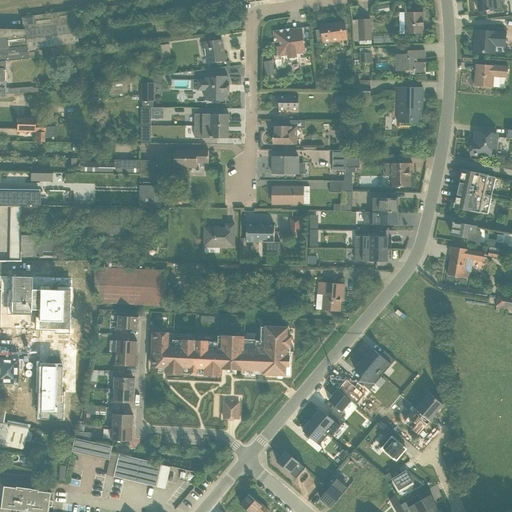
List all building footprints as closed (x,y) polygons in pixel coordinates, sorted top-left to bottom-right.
[(476,0),(478,15),(498,13),(496,0),(476,0)] [(0,61),(79,52),(73,10),(21,17),(22,30),(0,29),(0,61)] [(404,33),(423,33),(423,11),(404,11),(404,33)] [(369,16),(357,17),(359,44),(371,43),(369,16)] [(321,43),(347,40),(344,19),(318,23),(321,43)] [(277,56),(304,52),(300,26),(272,31),(277,56)] [(505,46),(506,29),(475,28),(474,52),(493,53),(493,45),(505,46)] [(205,63),(226,60),(222,38),(202,41),(205,63)] [(153,44),(155,59),(165,58),(163,43),(153,44)] [(394,72),(424,72),(423,49),(394,49),(394,72)] [(369,51),(360,53),(362,64),(371,63),(369,51)] [(267,58),(258,59),(259,74),(269,73),(267,58)] [(506,78),(507,65),(474,63),(472,85),(492,86),(493,77),(506,78)] [(148,98),(149,81),(160,82),(160,74),(138,73),(137,97),(148,98)] [(203,99),(227,99),(227,74),(204,74),(204,78),(197,78),(197,90),(203,90),(203,99)] [(376,78),(354,78),(354,92),(376,92),(376,78)] [(396,123),(422,123),(422,86),(396,86),(396,123)] [(322,103),(324,109),(331,108),(330,103),(339,100),(338,93),(329,95),(330,101),(322,103)] [(276,110),(298,109),(298,95),(276,95),(276,110)] [(195,112),(194,123),(228,124),(228,112),(195,112)] [(23,115),(22,118),(16,118),(15,132),(43,132),(44,138),(55,137),(54,126),(43,127),(43,123),(34,124),(33,115),(23,115)] [(343,120),(335,119),(334,129),(342,130),(343,120)] [(194,136),(227,137),(228,124),(194,123),(194,136)] [(271,143),(296,143),(296,124),(271,124),(271,143)] [(511,127),(501,127),(501,136),(511,135),(511,127)] [(496,148),(498,131),(473,129),(472,141),(468,140),(467,155),(491,158),(491,147),(496,148)] [(326,148),(327,169),(338,169),(338,178),(354,178),(354,157),(345,157),(345,148),(326,148)] [(208,162),(208,149),(172,149),(172,167),(196,167),(196,162),(208,162)] [(270,174),(299,174),(299,154),(270,154),(270,174)] [(78,157),(69,157),(69,165),(78,166),(78,157)] [(115,162),(79,161),(79,170),(140,172),(140,170),(154,171),(154,159),(115,158),(115,162)] [(385,186),(411,186),(412,161),(385,161),(385,186)] [(452,204),(486,212),(495,177),(460,169),(452,204)] [(50,171),(28,171),(29,180),(50,180),(50,171)] [(336,190),(336,179),(326,179),(325,190),(336,190)] [(155,184),(140,184),(140,205),(161,205),(162,191),(155,191),(155,184)] [(271,205),(302,205),(302,185),(271,185),(271,205)] [(0,206),(9,206),(20,206),(39,206),(39,190),(0,189),(0,206)] [(327,202),(327,209),(346,210),(347,192),(337,191),(337,202),(327,202)] [(373,212),(398,212),(398,198),(373,198),(373,212)] [(20,206),(9,206),(8,261),(19,261),(20,206)] [(398,221),(398,212),(373,212),(365,212),(365,224),(396,225),(396,221),(398,221)] [(284,234),(295,234),(296,215),(285,214),(284,234)] [(464,242),(478,244),(480,230),(474,229),(475,224),(450,220),(448,233),(465,236),(464,242)] [(202,246),(235,247),(235,223),(224,222),(224,227),(203,226),(202,246)] [(245,241),(273,241),(273,224),(245,223),(245,241)] [(126,224),(109,224),(108,232),(126,233),(126,224)] [(356,249),(388,249),(388,239),(385,239),(385,236),(356,236),(356,249)] [(482,261),(484,251),(450,245),(445,274),(467,278),(468,269),(463,269),(465,258),(482,261)] [(385,258),(388,258),(388,249),(356,249),(355,261),(385,261),(385,258)] [(167,270),(94,267),(99,303),(165,306),(167,270)] [(10,276),(9,315),(29,315),(29,310),(34,310),(33,329),(56,330),(56,332),(71,333),(72,291),(30,289),(30,277),(10,276)] [(340,310),(340,301),(342,301),(344,282),(317,281),(316,293),(322,293),(320,309),(340,310)] [(511,311),(511,297),(491,295),(489,308),(511,311)] [(114,327),(136,328),(137,316),(114,315),(114,327)] [(149,330),(148,365),(162,366),(162,370),(178,371),(178,364),(184,364),(184,370),(193,370),(193,365),(201,365),(201,372),(219,373),(219,367),(279,369),(280,363),(287,364),(288,352),(284,352),(284,345),(290,345),(290,333),(285,333),(285,325),(260,324),(259,344),(252,343),(251,347),(242,346),(242,333),(218,332),(217,346),(203,346),(203,338),(178,337),(177,345),(165,344),(166,331),(149,330)] [(113,352),(134,353),(135,341),(114,339),(113,352)] [(395,359),(384,350),(380,355),(373,348),(364,359),(382,375),(395,359)] [(112,364),(133,365),(134,353),(113,352),(112,364)] [(0,384),(14,384),(14,369),(20,369),(20,359),(15,359),(15,355),(9,355),(8,359),(0,358),(0,384)] [(382,375),(364,359),(355,369),(362,376),(358,380),(369,390),(382,375)] [(39,419),(64,420),(65,392),(63,392),(63,367),(38,366),(37,391),(40,391),(39,419)] [(112,376),(111,388),(131,389),(132,377),(112,376)] [(347,379),(338,389),(352,401),(356,405),(364,396),(366,397),(371,391),(369,390),(358,380),(354,385),(347,379)] [(111,400),(131,401),(131,389),(111,388),(111,400)] [(336,407),(332,411),(342,419),(346,414),(343,411),(352,401),(338,389),(329,400),(336,407)] [(443,404),(426,390),(413,406),(431,421),(436,415),(435,414),(443,404)] [(239,397),(221,396),(220,419),(239,419),(239,397)] [(16,409),(26,410),(27,399),(17,398),(16,409)] [(321,410),(312,420),(331,437),(343,421),(342,419),(332,411),(328,416),(321,410)] [(110,412),(109,424),(130,426),(131,413),(110,412)] [(331,437),(312,420),(303,430),(310,437),(307,441),(318,451),(331,437)] [(0,422),(0,445),(22,450),(24,441),(29,442),(32,429),(2,423),(0,422)] [(108,439),(129,440),(130,426),(109,424),(108,439)] [(403,437),(392,428),(378,445),(397,460),(400,457),(399,456),(406,448),(401,444),(400,446),(397,444),(403,437)] [(166,488),(171,467),(111,452),(113,446),(76,438),(72,451),(110,459),(106,474),(166,488)] [(305,467),(286,450),(277,461),(297,478),(305,467)] [(14,457),(14,466),(23,466),(23,457),(14,457)] [(399,468),(384,476),(387,481),(393,478),(399,489),(408,485),(411,490),(422,484),(406,470),(401,473),(399,468)] [(332,475),(318,491),(323,495),(320,498),(331,507),(347,487),(332,475)] [(2,486),(0,503),(0,508),(10,509),(31,511),(48,511),(49,507),(52,507),(53,501),(50,500),(51,492),(2,486)] [(249,493),(240,504),(250,511),(267,511),(269,510),(249,493)] [(418,494),(405,502),(411,511),(423,511),(427,510),(428,511),(436,511),(438,511),(435,506),(436,505),(430,495),(421,500),(418,494)]
